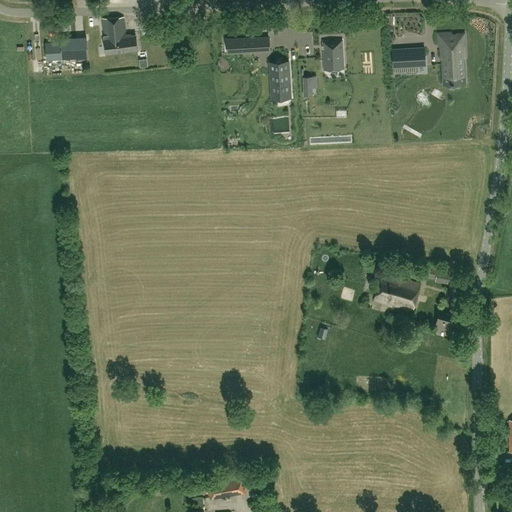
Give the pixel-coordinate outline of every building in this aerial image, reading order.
[(124,16),(102,18),(104,37),(106,54),(120,52),(138,49),(136,34),(127,36),(126,31),(124,16)] [(151,25),(152,34),(165,33),(164,23),(151,25)] [(465,57),(464,33),(452,34),(452,33),(438,33),(439,45),(445,45),(446,63),(443,63),(444,83),(465,82),(464,57),(465,57)] [(61,41),(46,42),(47,60),(62,59),(88,57),(87,40),(86,37),(61,38),(61,41)] [(269,37),(227,39),(227,40),(230,40),(231,52),(259,50),(269,50),(269,38),(269,37)] [(167,55),(194,52),(193,40),(165,43),(167,55)] [(342,40),(322,41),(323,60),(324,70),(330,69),(344,69),(342,40)] [(401,49),(392,49),(393,66),(425,64),(424,47),(415,48),(416,59),(401,60),(401,49)] [(288,60),(270,61),(271,91),(280,91),(281,97),(290,97),(288,60)] [(312,76),(303,76),(304,95),(312,95),(312,76)] [(429,276),(436,278),(435,282),(447,284),(447,282),(449,271),(431,267),(429,276)] [(382,273),(374,299),(413,310),(420,284),(382,273)] [(456,315),(439,310),(435,326),(451,331),(456,315)] [(247,491),(243,473),(206,480),(209,498),(247,491)]
